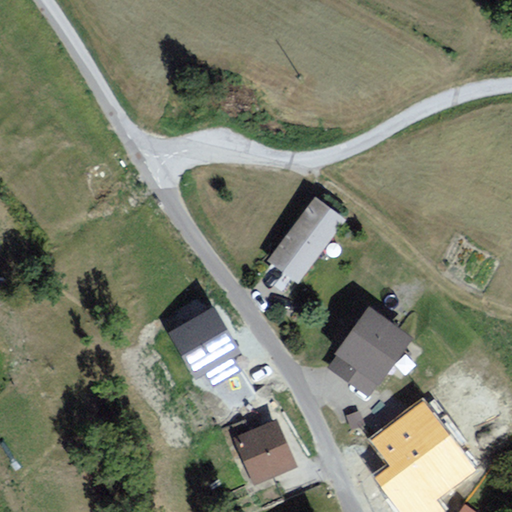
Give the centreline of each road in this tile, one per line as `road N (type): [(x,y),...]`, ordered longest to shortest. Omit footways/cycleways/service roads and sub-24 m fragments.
road 1 (residential): [(143,165),(303,401),(350,511)]
road 2 (unclassified): [(143,165),(202,148),(317,157),(450,97),(511,84)]
road 3 (residential): [(41,0),(143,165)]
